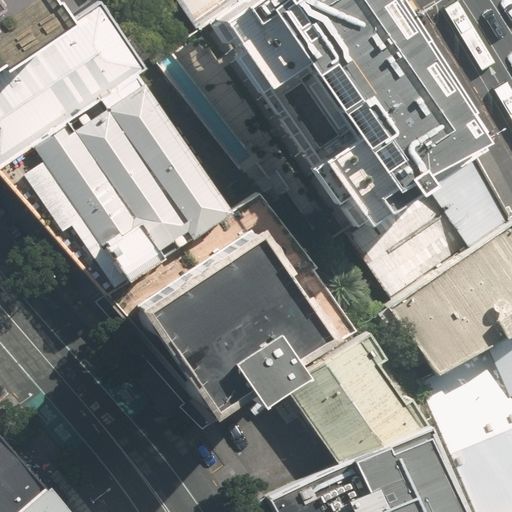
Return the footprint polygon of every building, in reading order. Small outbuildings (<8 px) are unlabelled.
[(0,0),(0,52),(77,0),(0,0)] [(242,0),(178,0),(198,27),(216,18),(242,0)] [(474,139),(380,0),(242,0),(216,18),(311,158),(301,165),(323,198),(329,194),(349,223),(417,178),(464,146),(474,139)] [(95,2),(0,66),(0,167),(131,73),(141,67),(95,2)] [(224,212),(131,73),(0,167),(0,179),(103,293),(224,212)] [(507,222),(464,146),(417,178),(422,184),(347,236),(391,297),(507,222)] [(318,328),(243,221),(128,301),(203,408),(237,385),(245,397),(289,366),(280,354),(318,328)] [(511,232),(507,222),(391,297),(382,305),(437,374),(511,326),(511,232)] [(511,511),(511,326),(437,374),(418,386),(469,511),(511,511)] [(376,354),(360,332),(279,382),(333,462),(418,422),(401,396),(396,399),(368,359),(376,354)] [(459,511),(418,422),(333,462),(241,506),(244,511),(459,511)] [(0,511),(12,511),(44,485),(0,434),(0,511)] [(12,511),(66,511),(44,485),(12,511)]
